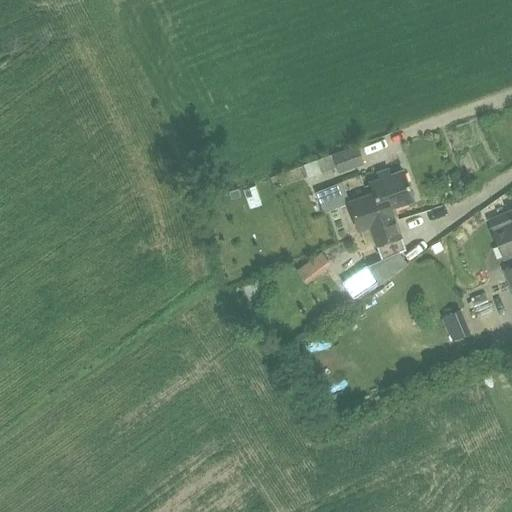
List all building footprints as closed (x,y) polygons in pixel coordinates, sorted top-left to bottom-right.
[(339,173),(363,165),(357,145),(332,154),(303,165),(307,177),(336,167),(339,173)] [(391,176),(389,170),(379,173),(381,179),(371,183),(374,194),(370,195),(374,206),(379,204),(382,211),(390,208),(391,209),(414,200),(404,171),(391,176)] [(324,214),(349,204),(342,183),(315,194),(324,214)] [(374,206),(370,195),(349,202),(359,230),(371,226),(377,245),(400,237),(390,209),(391,209),(390,208),(382,211),(379,204),(374,206)] [(511,211),(491,220),(494,228),(494,229),(505,256),(511,253),(511,211)] [(439,242),(430,246),(434,254),(443,250),(439,242)] [(334,257),(310,276),(315,283),(340,264),(334,257)] [(354,299),(378,281),(366,265),(342,282),(354,299)] [(276,349),(286,342),(283,338),(272,344),(276,349)]
